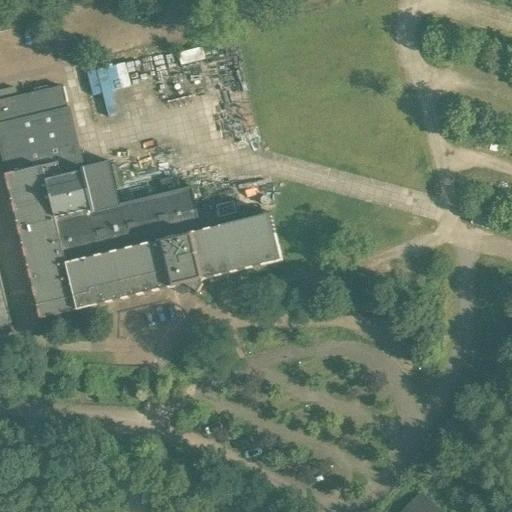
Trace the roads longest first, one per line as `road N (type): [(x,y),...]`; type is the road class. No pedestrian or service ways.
road 1 (unclassified): [(326,511),(152,421)]
road 2 (unclassified): [(0,410),(152,421)]
